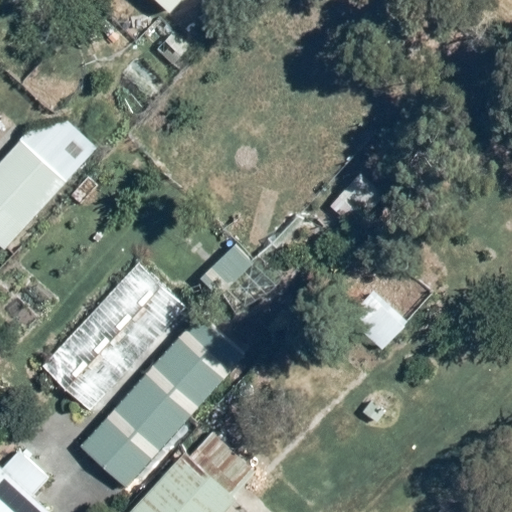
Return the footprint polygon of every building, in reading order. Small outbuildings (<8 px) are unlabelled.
[(21,138),(0,160),(0,239),(7,246),(67,181),(100,144),(54,102),(21,138)] [(385,193),(357,164),(324,196),(351,225),(385,193)] [(189,303),(137,255),(38,359),(90,408),(189,303)] [(415,329),(374,281),(338,312),(379,360),(415,329)] [(245,356),(196,311),(78,439),(128,484),(245,356)] [(223,511),(266,466),(214,417),(126,511),(223,511)] [(0,511),(59,511),(36,493),(55,472),(16,440),(0,458),(0,511)]
